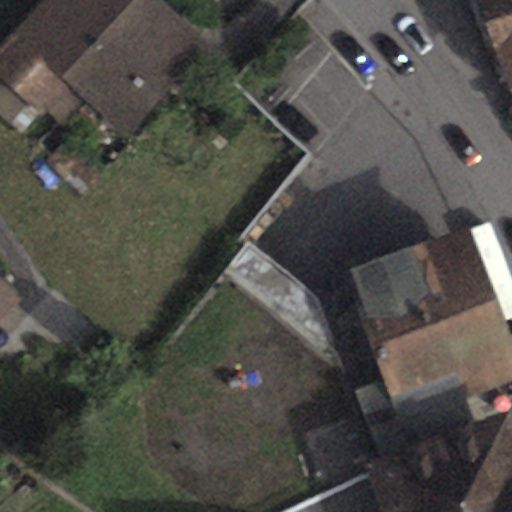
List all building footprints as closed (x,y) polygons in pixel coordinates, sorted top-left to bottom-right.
[(191,58),(130,0),(65,0),(19,48),(8,40),(0,49),(0,63),(59,119),(79,98),(61,82),(70,73),(126,126),(191,58)] [(511,0),(466,0),(500,84),(511,79),(511,0)] [(233,83),(303,145),(353,90),(296,38),(271,65),(259,54),(233,83)] [(68,141),(48,159),(80,191),(99,173),(68,141)] [(398,388),(366,400),(388,460),(474,428),(464,403),(511,384),(511,377),(459,239),(401,261),(408,280),(386,288),(379,270),(356,279),(385,354),(378,356),(381,363),(387,361),(398,388)] [(384,467),(284,511),(511,511),(511,475),(499,438),(388,477),(384,467)]
